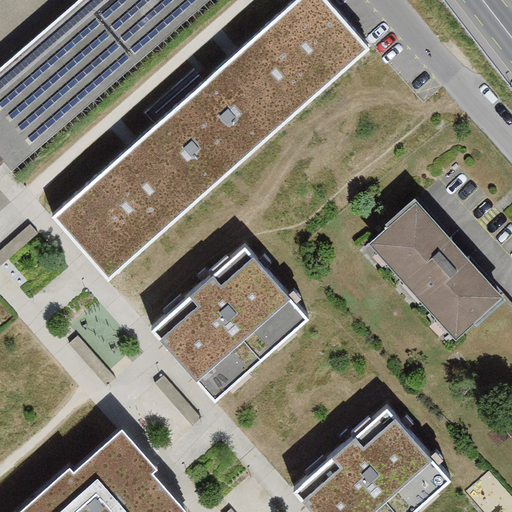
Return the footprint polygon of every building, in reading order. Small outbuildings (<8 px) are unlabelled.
[(0,164),(8,173),(202,0),(76,0),(0,68),(0,164)] [(367,50),(324,0),(297,0),(51,210),(106,274),(367,50)] [(412,198),(362,242),(449,342),(500,297),(412,198)] [(310,315),(246,244),(151,327),(216,400),(310,315)] [(412,511),(454,474),(390,403),(295,486),(318,511),(412,511)] [(178,511),(182,509),(112,428),(11,511),(178,511)]
